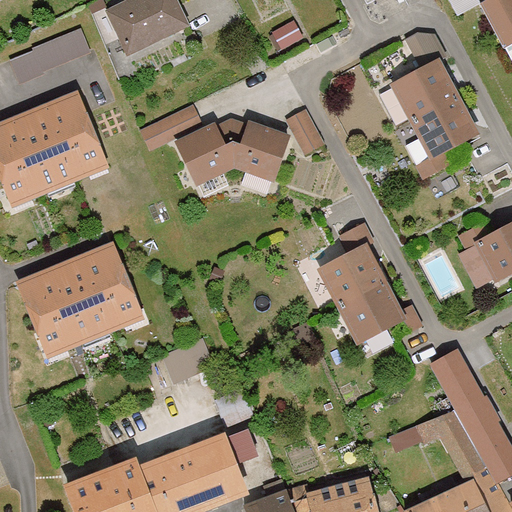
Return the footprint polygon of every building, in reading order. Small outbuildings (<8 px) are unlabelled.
[(126,55),(188,28),(175,0),(133,0),(106,12),(126,55)] [(502,46),(511,41),(511,0),(490,0),(480,6),(502,46)] [(280,50),(302,40),(293,22),(271,33),(280,50)] [(407,40),(424,68),(448,53),(431,26),(407,40)] [(90,53),(82,31),(35,48),(37,53),(13,62),(21,83),(42,76),(40,71),(90,53)] [(429,161),(479,135),(440,61),(390,87),(429,161)] [(0,178),(11,206),(107,168),(78,97),(0,127),(0,178)] [(199,125),(190,108),(141,132),(150,150),(199,125)] [(304,156),(323,146),(305,112),(286,122),(304,156)] [(176,143),(196,186),(235,169),(232,118),(176,143)] [(235,169),(274,182),(289,137),(232,118),(235,169)] [(495,283),(511,273),(511,223),(493,234),(486,222),(459,236),(468,252),(460,255),(477,287),(492,279),(495,283)] [(340,238),(319,247),(325,263),(347,254),(340,238)] [(46,358),(143,319),(113,243),(16,282),(46,358)] [(318,269),(355,344),(403,320),(366,246),(318,269)] [(214,366),(202,340),(165,356),(177,382),(214,366)] [(429,366),(454,410),(511,506),(511,448),(460,351),(429,366)] [(246,390),(216,401),(226,427),(256,416),(246,390)] [(511,511),(511,506),(454,410),(432,422),(466,483),(405,511),(511,511)] [(198,511),(245,494),(233,464),(258,455),(248,430),(224,440),(222,434),(138,466),(155,511),(198,511)] [(155,511),(138,466),(134,458),(64,485),(74,511),(155,511)] [(375,511),(368,476),(308,494),(309,498),(295,502),(298,511),(375,511)] [(249,511),(293,511),(285,489),(246,503),(249,511)]
